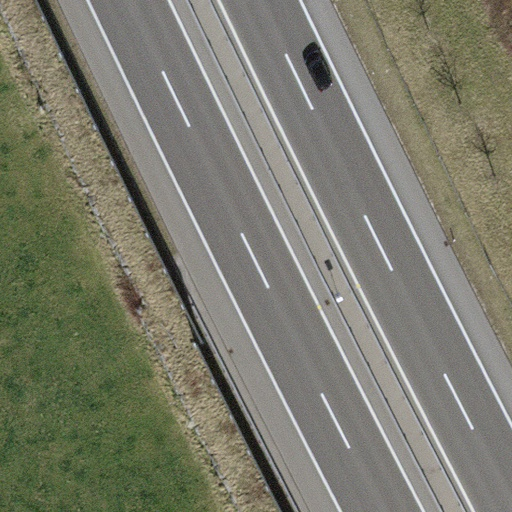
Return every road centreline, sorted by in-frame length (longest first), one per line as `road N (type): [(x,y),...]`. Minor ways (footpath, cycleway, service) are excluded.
road 1 (motorway): [(129,0),(383,511)]
road 2 (motorway): [(511,500),(262,0)]
